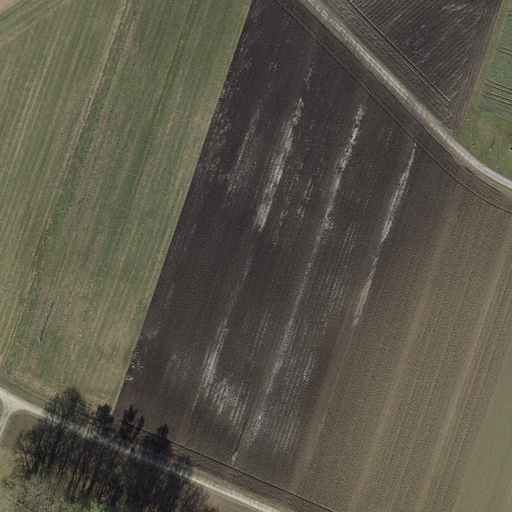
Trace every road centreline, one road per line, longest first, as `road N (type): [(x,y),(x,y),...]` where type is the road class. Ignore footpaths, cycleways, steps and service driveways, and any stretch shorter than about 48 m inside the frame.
road 1 (track): [(272,511),(0,391)]
road 2 (track): [(311,0),(459,147)]
road 3 (track): [(507,0),(459,147)]
